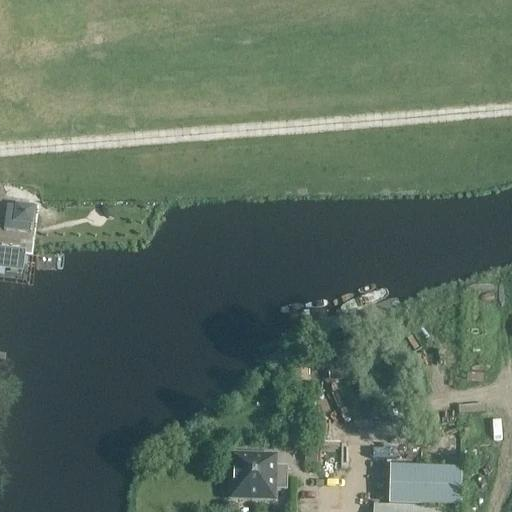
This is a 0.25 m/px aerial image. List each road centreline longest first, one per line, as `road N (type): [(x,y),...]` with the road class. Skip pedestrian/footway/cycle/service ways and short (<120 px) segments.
road 1 (track): [(0,153),(511,112)]
road 2 (track): [(346,488),(383,433),(432,402)]
